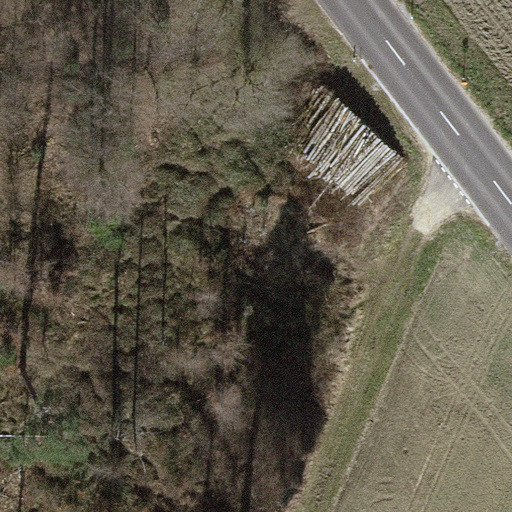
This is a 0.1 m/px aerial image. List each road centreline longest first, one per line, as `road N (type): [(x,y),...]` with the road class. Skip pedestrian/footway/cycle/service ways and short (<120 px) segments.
road 1 (track): [(322,511),(407,251),(475,161)]
road 2 (tertiary): [(511,208),(353,0)]
